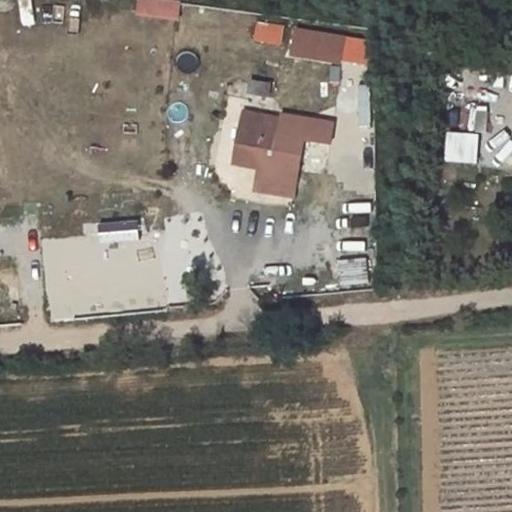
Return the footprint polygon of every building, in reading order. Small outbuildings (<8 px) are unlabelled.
[(172,0),(137,0),(136,18),(178,21),(180,1),(172,0)] [(217,8),(211,39),(242,45),(248,14),(217,8)] [(282,30),(255,25),(253,38),(280,43),(282,30)] [(290,63),(373,66),(374,36),(291,33),(290,63)] [(471,92),(473,69),(439,65),(436,88),(471,92)] [(246,96),(266,100),(268,83),(249,80),(246,96)] [(133,149),(137,117),(121,115),(117,148),(133,149)] [(305,145),(261,134),(250,188),(293,197),(305,145)] [(171,250),(182,249),(180,224),(169,225),(171,250)] [(116,256),(117,283),(147,281),(146,254),(116,256)] [(0,302),(39,296),(37,283),(0,288),(0,302)]
